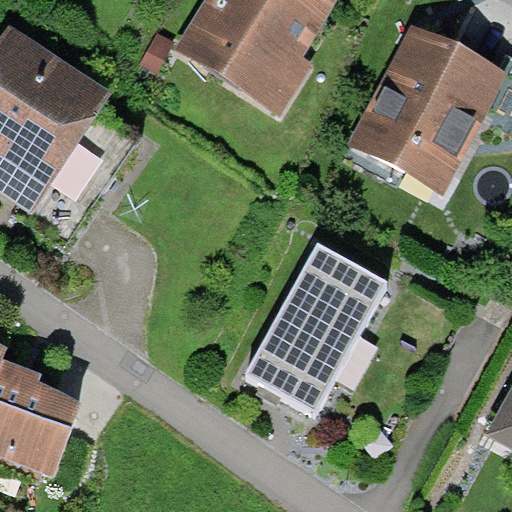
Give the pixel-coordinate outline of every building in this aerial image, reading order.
[(336,0),(203,0),(169,58),(278,122),(307,73),(297,67),(336,0)] [(105,100),(4,36),(0,42),(0,202),(28,221),(94,117),(105,100)] [(406,36),(345,153),(440,202),(501,85),(406,36)] [(132,142),(94,117),(28,221),(66,245),(132,142)] [(380,284),(314,248),(240,383),(307,419),(380,284)] [(32,382),(0,369),(0,463),(43,480),(70,407),(28,392),(32,382)] [(511,389),(482,439),(511,457),(511,389)]
